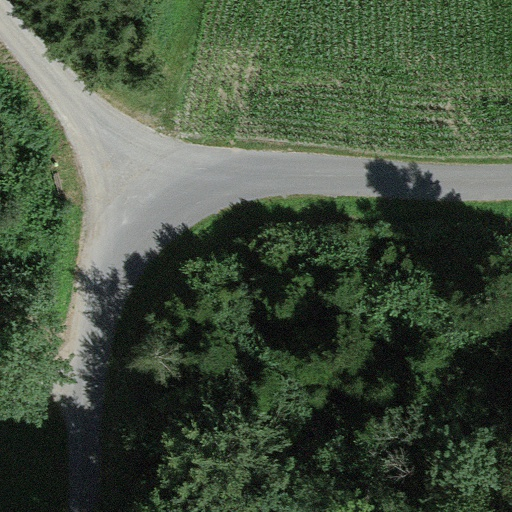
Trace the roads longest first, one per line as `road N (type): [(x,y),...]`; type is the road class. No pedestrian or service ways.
road 1 (unclassified): [(70,511),(72,388),(90,299),(168,190),(225,176),(511,168)]
road 2 (track): [(168,190),(95,148),(0,37)]
